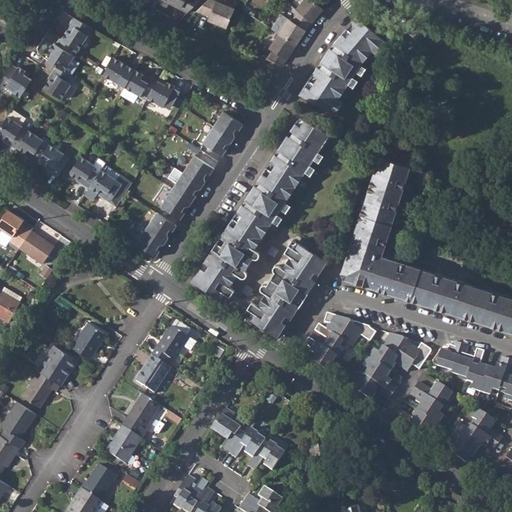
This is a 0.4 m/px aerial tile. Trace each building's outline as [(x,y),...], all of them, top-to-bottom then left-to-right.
[(157,0),(157,2),(167,7),(170,2),(187,12),(199,0),(157,0)] [(234,9),(211,0),(207,0),(196,11),(209,16),(208,20),(226,28),(234,9)] [(313,0),(303,0),(297,9),(298,11),(311,21),(312,22),(323,8),(313,0)] [(279,33),(296,44),(305,30),(311,21),(298,11),(292,21),(281,14),(271,28),(279,33)] [(70,25),(60,39),(74,48),(78,51),(92,28),(73,17),(68,24),(70,25)] [(356,71),(360,65),(372,51),(377,55),(388,43),(356,17),(351,23),(356,27),(345,40),(340,36),(334,42),(336,44),(332,50),(329,48),(321,61),(323,63),(320,69),(317,67),(312,74),(317,78),(310,90),(304,86),(299,94),(335,115),(343,103),(338,100),(348,84),(352,77),(356,71)] [(340,36),(345,40),(356,27),(351,23),(340,36)] [(272,50),(266,59),(282,65),(296,44),(279,33),(270,48),(272,50)] [(73,59),(74,56),(70,53),(74,48),(60,39),(59,38),(55,44),(53,44),(49,50),(52,52),(47,60),(56,66),(64,71),(73,59)] [(135,69),(136,68),(129,64),(128,65),(113,57),(103,75),(118,84),(121,79),(127,83),(135,69)] [(73,59),(64,71),(70,76),(79,63),(73,59)] [(5,87),(20,97),(27,86),(32,79),(24,74),(26,71),(19,66),(18,68),(11,63),(1,78),(7,83),(5,87)] [(356,71),(362,75),(366,68),(360,65),(356,71)] [(64,71),(56,66),(51,72),(53,73),(43,88),(61,99),(75,78),(70,76),(64,71)] [(148,96),(157,80),(151,77),(150,78),(135,69),(127,83),(120,94),(133,102),(137,95),(140,97),(142,92),(148,96)] [(304,86),(310,90),(317,78),(312,74),(304,86)] [(348,84),(353,88),(358,81),(352,77),(348,84)] [(147,98),(162,108),(165,103),(171,107),(180,91),(173,88),(174,86),(167,81),(165,85),(157,80),(148,96),(147,98)] [(7,117),(22,126),(26,121),(25,118),(12,109),(7,117)] [(223,111),(213,126),(233,140),(236,135),(243,125),(223,111)] [(7,117),(0,127),(0,136),(10,144),(9,145),(16,149),(17,148),(25,134),(28,130),(22,126),(7,117)] [(294,123),(300,127),(304,120),(298,117),(294,123)] [(285,202),(304,172),(309,165),(313,158),(318,152),(329,135),(304,120),(300,127),(294,123),(290,130),(293,132),(289,138),(286,136),(277,149),(280,151),(277,156),(274,155),(269,162),(274,165),(267,177),(262,173),(257,180),(260,182),(256,188),(254,186),(245,199),(247,201),(244,207),(241,205),(236,212),(241,216),(234,227),(228,224),(220,237),(225,241),(217,252),(212,249),(203,262),(208,266),(205,271),(200,268),(191,281),(221,300),(225,294),(230,297),(234,290),(230,287),(237,275),(241,278),(244,278),(246,276),(246,273),(245,271),(253,258),(254,259),(258,258),(259,253),(254,249),(272,221),(277,214),(280,209),(285,202)] [(202,142),(222,156),(226,150),(233,140),(213,126),(202,142)] [(25,134),(17,148),(31,157),(30,159),(37,163),(38,161),(46,148),(40,144),(43,140),(42,139),(28,130),(25,134)] [(40,144),(46,148),(49,144),(51,141),(44,136),(42,139),(43,140),(40,144)] [(46,148),(38,161),(52,171),(51,172),(58,176),(70,157),(49,144),(46,148)] [(313,158),(319,162),(324,155),(318,152),(313,158)] [(194,155),(183,172),(203,186),(208,178),(214,168),(194,155)] [(80,156),(69,173),(84,183),(83,184),(89,188),(90,187),(99,173),(93,170),(96,166),(80,156)] [(345,279),(511,332),(511,297),(499,293),(498,295),(492,293),(492,291),(463,282),(463,284),(456,281),(457,280),(442,275),(441,276),(435,274),(435,273),(406,263),(405,265),(399,263),(400,261),(382,256),(385,246),(384,246),(386,239),(387,240),(397,210),(396,210),(398,203),(399,204),(404,188),(403,188),(405,181),(406,182),(411,167),(379,157),(341,272),(345,279)] [(93,170),(99,173),(101,169),(105,164),(99,161),(96,166),(93,170)] [(262,173),(267,177),(274,165),(269,162),(262,173)] [(99,173),(90,187),(89,188),(85,195),(91,199),(94,199),(98,192),(105,196),(104,198),(110,202),(111,201),(120,187),(125,178),(105,164),(101,169),(99,173)] [(304,172),(310,176),(315,169),(309,165),(304,172)] [(172,188),(192,202),(196,196),(203,186),(183,172),(172,188)] [(110,202),(116,206),(126,192),(132,182),(125,178),(120,187),(111,201),(110,202)] [(160,206),(180,219),(185,213),(192,202),(172,188),(160,206)] [(280,209),(286,213),(291,206),(285,202),(280,209)] [(0,221),(0,227),(13,236),(24,219),(8,209),(0,221)] [(112,214),(118,218),(122,213),(115,209),(112,214)] [(146,228),(167,241),(170,235),(176,225),(156,212),(146,228)] [(228,224),(234,227),(241,216),(236,212),(228,224)] [(272,221),(278,225),(282,218),(277,214),(272,221)] [(167,241),(146,228),(140,224),(132,236),(138,240),(136,244),(156,257),(167,241)] [(20,249),(43,264),(55,246),(32,231),(20,249)] [(212,249),(217,252),(225,241),(220,237),(212,249)] [(289,245),(294,249),(298,243),(293,239),(289,245)] [(290,256),(282,268),(279,266),(274,266),(273,268),(274,272),(267,284),(265,284),(261,285),(260,290),(265,293),(257,305),(251,302),(247,309),(252,313),(249,318),(277,338),(286,324),(282,322),(285,316),(291,319),(300,306),(295,302),(302,291),(308,294),(316,281),(311,277),(314,272),(319,275),(327,261),(325,260),(327,257),(309,245),(307,248),(298,243),(294,249),(289,245),(284,252),(290,256)] [(267,252),(274,257),(279,250),(272,245),(267,252)] [(200,268),(205,271),(208,266),(203,262),(200,268)] [(242,291),(249,296),(253,289),(246,284),(242,291)] [(2,291),(20,301),(22,297),(5,286),(2,291)] [(0,315),(10,321),(14,314),(20,318),(27,306),(20,301),(2,291),(0,289),(0,315)] [(302,291),(295,302),(300,306),(308,294),(302,291)] [(221,300),(226,303),(230,297),(225,294),(221,300)] [(243,314),(249,318),(252,313),(247,309),(243,314)] [(326,322),(323,326),(346,342),(352,345),(360,334),(370,340),(376,331),(368,325),(326,311),(323,321),(326,322)] [(282,322),(286,324),(291,319),(285,316),(282,322)] [(73,348),(91,360),(107,335),(89,323),(73,348)] [(324,337),(319,345),(336,355),(341,359),(347,350),(342,347),(346,342),(323,326),(318,323),(313,330),(324,337)] [(151,355),(167,366),(171,359),(173,361),(182,347),(188,337),(171,325),(151,355)] [(386,340),(383,346),(412,365),(419,370),(432,349),(421,342),(418,347),(404,339),(403,336),(390,332),(385,339),(386,340)] [(188,337),(182,347),(189,351),(196,342),(188,337)] [(308,337),(304,344),(310,348),(309,350),(314,354),(310,359),(332,374),(338,365),(333,361),(336,355),(319,345),(308,337)] [(446,351),(439,349),(431,361),(431,364),(452,371),(461,343),(454,341),(452,345),(449,344),(446,351)] [(469,345),(461,343),(452,371),(451,374),(458,376),(457,378),(466,381),(475,354),(467,352),(469,345)] [(59,384),(61,385),(77,360),(54,345),(38,370),(42,373),(59,384)] [(217,358),(224,348),(219,345),(216,349),(216,348),(212,355),(217,358)] [(374,348),(369,357),(391,371),(396,364),(408,371),(412,365),(383,346),(380,352),(374,348)] [(477,348),(475,354),(466,381),(473,383),(471,389),(481,392),(489,366),(480,363),(485,350),(477,348)] [(134,380),(153,392),(170,367),(167,366),(151,355),(134,380)] [(499,391),(509,358),(499,355),(496,363),(494,362),(492,367),(489,366),(481,392),(491,395),(492,389),(499,391)] [(368,369),(364,374),(393,393),(398,387),(391,382),(393,380),(388,377),(391,371),(369,357),(363,366),(368,369)] [(511,359),(509,358),(499,391),(505,393),(503,398),(511,400),(511,359)] [(59,384),(42,373),(39,379),(35,376),(22,396),(39,407),(51,387),(55,390),(59,384)] [(357,377),(351,386),(372,400),(377,392),(389,400),(393,393),(364,374),(361,380),(357,377)] [(419,381),(415,387),(443,406),(447,401),(451,403),(457,394),(436,381),(431,389),(419,381)] [(420,403),(417,409),(439,423),(444,415),(440,412),(443,406),(415,387),(410,394),(417,398),(416,400),(420,403)] [(121,425),(140,438),(145,430),(142,429),(158,405),(141,394),(121,425)] [(5,429),(1,435),(19,448),(20,448),(25,440),(20,437),(36,414),(17,401),(1,426),(5,429)] [(474,418),(470,424),(499,443),(503,436),(491,428),(496,421),(475,407),(470,415),(474,418)] [(219,450),(226,455),(241,433),(237,431),(239,428),(229,422),(233,415),(224,409),(215,424),(213,423),(208,430),(225,441),(219,450)] [(400,409),(396,416),(424,435),(428,429),(433,432),(439,423),(417,409),(411,417),(400,409)] [(462,426),(456,435),(478,449),(481,443),(486,447),(488,445),(494,449),(499,443),(470,424),(466,429),(462,426)] [(104,450),(124,463),(140,438),(121,425),(116,431),(118,432),(112,441),(110,440),(104,450)] [(242,454),(251,459),(259,446),(263,440),(255,435),(255,434),(248,429),(245,435),(241,433),(226,455),(233,460),(242,447),(245,450),(242,454)] [(0,471),(4,465),(13,453),(15,454),(19,448),(1,435),(0,434),(0,471)] [(456,435),(450,444),(455,447),(451,453),(480,471),(484,465),(473,457),(478,449),(456,435)] [(263,448),(259,446),(251,459),(245,468),(253,473),(261,460),(264,463),(262,466),(270,472),(283,453),(268,442),(263,448)] [(318,461),(315,446),(307,448),(310,463),(318,461)] [(511,451),(499,470),(508,476),(511,472),(511,451)] [(6,467),(15,454),(13,453),(4,465),(6,467)] [(79,487),(98,499),(115,474),(97,463),(85,481),(84,480),(79,487)] [(384,471),(376,474),(377,477),(378,482),(386,480),(384,471)] [(172,506),(182,511),(189,511),(191,510),(200,496),(191,490),(189,494),(186,492),(193,480),(186,475),(172,497),(176,500),(172,506)] [(0,479),(0,494),(3,490),(5,492),(9,486),(0,479)] [(92,511),(100,501),(98,499),(79,487),(75,495),(76,496),(71,504),(69,502),(62,511),(92,511)] [(217,511),(220,509),(211,503),(208,507),(205,505),(213,493),(205,488),(200,496),(191,510),(194,511),(217,511)] [(273,511),(275,509),(275,508),(280,500),(261,488),(255,497),(259,500),(257,502),(246,495),(241,502),(256,511),(273,511)] [(98,511),(105,504),(100,501),(92,511),(98,511)] [(256,511),(241,502),(236,509),(240,511),(256,511)]
